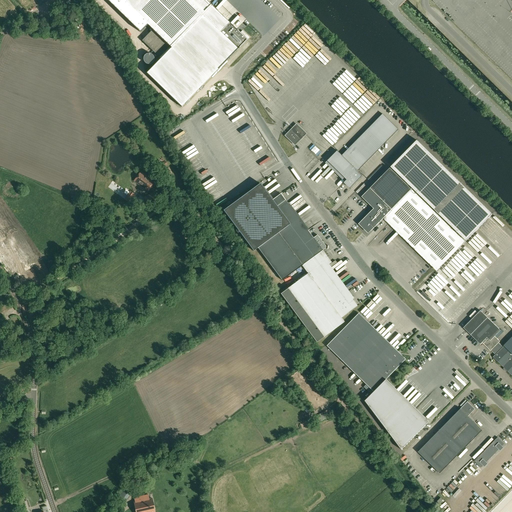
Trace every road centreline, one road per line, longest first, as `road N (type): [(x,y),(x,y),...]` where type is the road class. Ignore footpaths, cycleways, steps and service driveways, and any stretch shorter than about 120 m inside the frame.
road 1 (unclassified): [(511,415),(371,275),(240,91),(241,71),(286,24),(273,0)]
road 2 (track): [(128,229),(184,199),(347,411)]
road 3 (track): [(511,223),(284,0)]
road 4 (unknown): [(243,95),(199,117),(202,144),(236,184),(283,159)]
road 5 (residential): [(390,7),(511,127)]
road 6 (unclassified): [(33,398),(26,314),(0,271)]
road 7 (track): [(21,302),(128,229)]
road 8 (track): [(347,411),(426,511)]
road 9 (unclassified): [(511,90),(425,0)]
